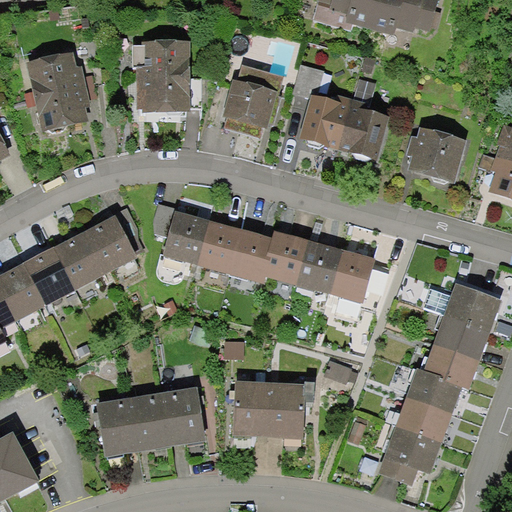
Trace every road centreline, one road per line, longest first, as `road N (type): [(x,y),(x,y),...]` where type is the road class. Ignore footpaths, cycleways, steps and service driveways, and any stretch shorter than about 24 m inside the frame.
road 1 (residential): [(0,232),(141,164),(183,163),(237,170),(511,251)]
road 2 (residential): [(344,511),(275,500),(130,511)]
road 3 (residential): [(511,392),(463,511)]
